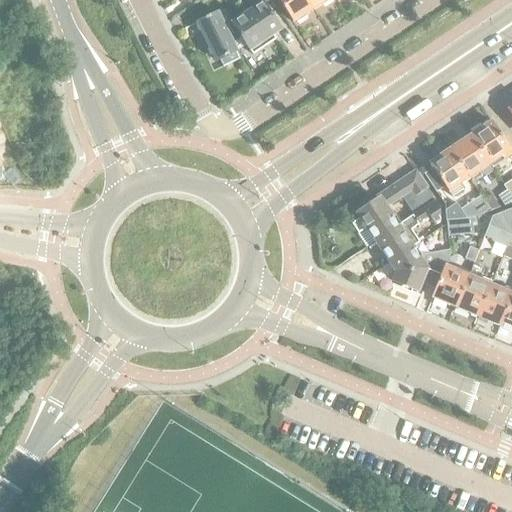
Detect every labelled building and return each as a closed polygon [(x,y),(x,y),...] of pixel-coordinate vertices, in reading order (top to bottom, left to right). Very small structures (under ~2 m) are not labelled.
[(249,0),(255,9),(268,0),(249,0)] [(276,0),(291,22),(312,9),(306,0),(276,0)] [(306,0),(312,9),(324,0),(306,0)] [(239,38),(231,43),(234,51),(245,45),(249,50),(251,49),(253,52),(262,47),(260,43),(280,30),(265,8),(245,21),(241,15),(229,23),(239,38)] [(234,51),(231,43),(228,38),(233,35),(220,11),(216,13),(196,23),(215,61),(218,59),(222,67),(238,59),(234,51)] [(469,135),(489,165),(491,168),(511,154),(511,153),(490,121),(469,135)] [(449,149),(468,178),(489,165),(469,135),(449,149)] [(431,168),(423,174),(435,192),(443,187),(450,197),(463,188),(460,184),(468,178),(449,149),(427,163),(431,168)] [(356,214),(374,241),(398,225),(390,213),(387,208),(401,199),(411,213),(432,199),(425,190),(426,189),(414,172),(367,203),(369,205),(356,214)] [(511,178),(502,185),(506,190),(511,199),(511,178)] [(504,205),(511,202),(511,199),(506,190),(498,196),(504,205)] [(491,197),(484,201),(490,211),(498,207),(491,197)] [(401,224),(398,225),(374,241),(388,262),(412,246),(418,242),(409,230),(428,217),(434,226),(439,223),(437,206),(433,201),(401,224)] [(466,220),(457,207),(455,203),(444,211),(445,221),(466,220)] [(511,208),(490,217),(487,226),(510,236),(511,236),(511,208)] [(505,248),(506,245),(510,236),(487,226),(482,236),(490,240),(489,242),(505,248)] [(511,247),(506,245),(505,248),(502,256),(511,260),(511,247)] [(419,281),(435,288),(445,265),(449,254),(448,251),(422,255),(421,256),(415,248),(413,250),(412,246),(388,262),(395,273),(392,281),(415,291),(419,281)] [(472,262),(477,251),(467,246),(462,258),(472,262)] [(431,298),(454,307),(468,274),(467,274),(468,272),(458,268),(458,270),(445,265),(435,288),(431,298)] [(477,317),(490,284),(491,282),(480,278),(480,279),(468,274),(454,307),(477,317)] [(500,326),(501,323),(511,295),(511,289),(504,286),(503,289),(490,284),(477,317),(500,326)] [(511,295),(501,323),(511,327),(511,295)]
